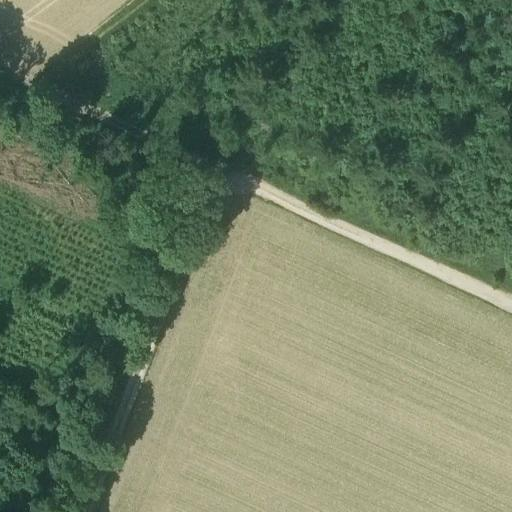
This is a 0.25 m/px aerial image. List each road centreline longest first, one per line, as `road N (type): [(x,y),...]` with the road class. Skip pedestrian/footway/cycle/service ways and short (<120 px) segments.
road 1 (track): [(84,511),(214,171),(511,306)]
road 2 (track): [(214,171),(0,75)]
road 3 (track): [(62,103),(177,0)]
